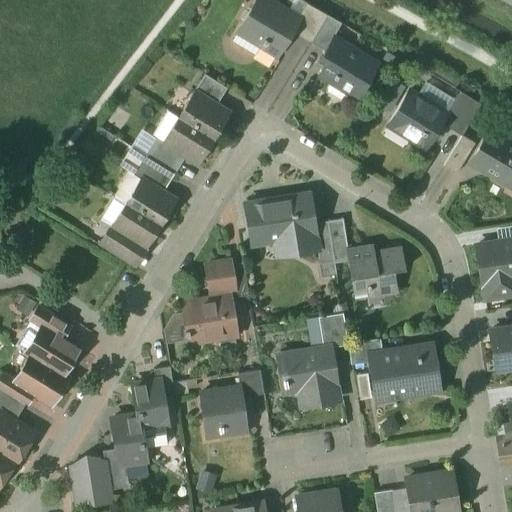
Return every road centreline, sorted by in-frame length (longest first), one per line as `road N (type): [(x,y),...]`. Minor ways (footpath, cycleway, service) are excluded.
road 1 (residential): [(121,344),(247,134),(274,124),(442,227),(455,252),(480,448)]
road 2 (residential): [(290,474),(480,448)]
road 3 (residential): [(30,511),(45,467),(121,344)]
road 4 (residential): [(121,344),(26,279),(0,271)]
